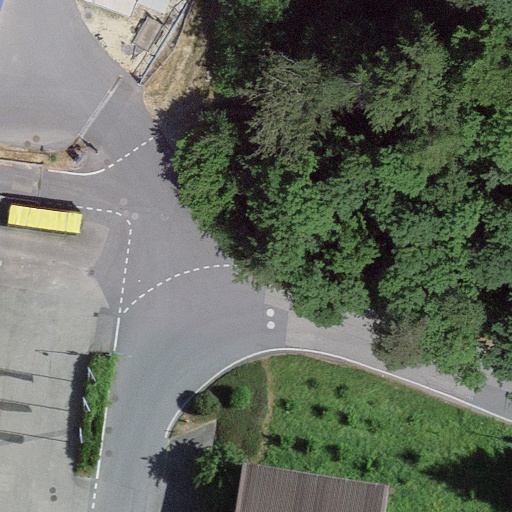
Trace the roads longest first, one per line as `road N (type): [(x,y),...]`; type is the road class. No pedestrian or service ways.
road 1 (track): [(64,188),(511,4)]
road 2 (unclassified): [(169,320),(290,309),(511,392)]
road 3 (unclassified): [(0,180),(64,188),(155,241),(169,320)]
road 4 (unclassified): [(144,511),(169,320)]
